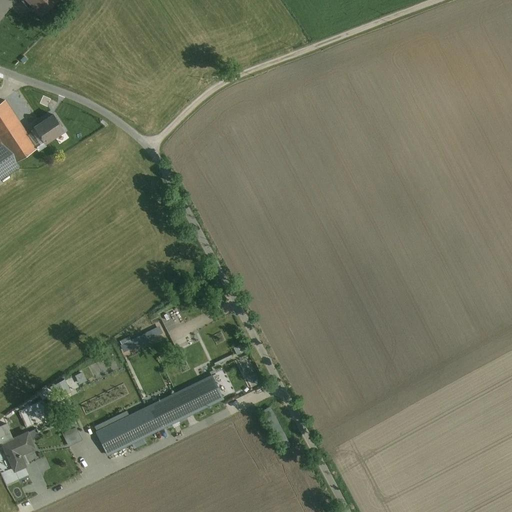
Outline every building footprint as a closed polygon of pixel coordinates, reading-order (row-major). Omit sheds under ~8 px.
[(57,0),(25,0),(41,16),(57,0)] [(28,136),(5,100),(0,103),(0,139),(2,143),(15,163),(16,163),(37,149),(35,147),(28,136)] [(64,131),(54,115),(34,127),(36,130),(28,136),(35,147),(44,141),(45,143),(64,131)] [(0,179),(19,167),(16,163),(15,163),(2,143),(0,144),(0,179)] [(211,376),(181,391),(192,414),(217,402),(223,399),(211,376)] [(178,421),(192,414),(181,391),(171,396),(163,400),(137,412),(112,425),(96,433),(107,455),(169,425),(178,421)] [(290,446),(269,407),(261,412),(282,451),(290,446)] [(61,422),(64,429),(75,425),(73,417),(61,422)] [(6,424),(0,427),(0,442),(12,437),(6,424)] [(68,445),(81,438),(75,425),(61,432),(68,445)] [(27,433),(2,444),(14,471),(24,467),(20,459),(22,458),(20,455),(34,449),(27,433)]
